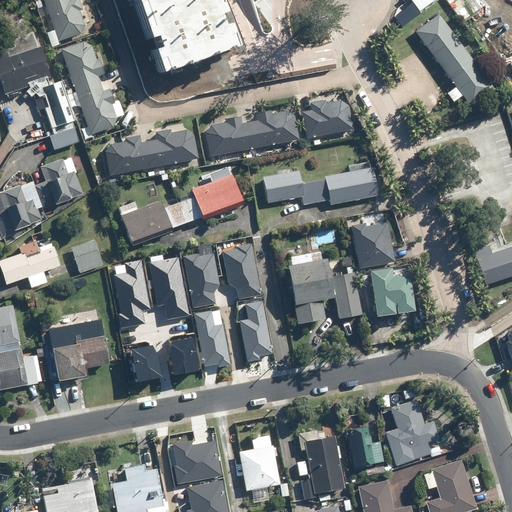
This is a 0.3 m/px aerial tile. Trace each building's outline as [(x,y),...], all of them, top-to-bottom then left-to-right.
[(41,0),(56,41),(78,33),(82,26),(77,10),(80,9),(76,0),(41,0)] [(137,0),(163,77),(238,56),(219,0),(137,0)] [(444,73),(468,55),(438,16),(414,34),(444,73)] [(0,50),(0,83),(4,94),(48,78),(32,31),(11,38),(13,46),(0,50)] [(94,60),(89,46),(80,42),(58,49),(87,134),(110,127),(114,118),(109,104),(112,103),(107,89),(101,91),(95,76),(101,74),(96,59),(94,60)] [(468,55),(444,73),(455,88),(446,95),(453,104),(462,97),(471,109),(495,90),(468,55)] [(57,134),(73,128),(58,81),(41,87),(57,134)] [(309,110),(300,112),(305,138),(351,129),(346,106),(337,102),(322,103),(322,100),(308,101),(309,110)] [(297,139),(292,116),(284,111),(269,113),(269,110),(253,113),(255,120),(239,123),(238,116),(223,119),(223,122),(207,125),(203,133),(207,157),(297,139)] [(195,158),(191,135),(183,130),(168,132),(168,129),(153,132),(154,139),(139,142),(137,135),(122,138),(123,141),(108,144),(103,152),(107,175),(195,158)] [(41,208),(82,194),(74,171),(67,173),(62,159),(40,167),(45,181),(33,186),(41,208)] [(325,180),(314,182),(318,202),(330,200),(330,205),(378,196),(372,167),(324,176),(325,180)] [(299,170),(262,177),(267,202),(301,196),(302,205),(318,202),(314,182),(301,184),(299,170)] [(242,205),(231,174),(190,188),(194,198),(178,203),(185,223),(201,217),(201,219),(242,205)] [(19,185),(0,191),(0,202),(3,212),(0,212),(0,234),(1,238),(14,234),(12,230),(40,220),(32,198),(24,201),(19,185)] [(160,201),(121,214),(131,245),(172,231),(171,227),(185,223),(178,203),(162,209),(160,201)] [(409,208),(398,210),(399,219),(411,216),(409,208)] [(348,221),(352,245),(371,242),(367,218),(348,221)] [(94,240),(71,247),(80,273),(102,265),(94,240)] [(471,250),(483,285),(511,274),(511,246),(489,254),(486,245),(471,250)] [(0,259),(0,269),(5,284),(59,265),(53,246),(24,256),(22,251),(0,259)] [(186,268),(196,266),(194,255),(184,256),(186,268)] [(338,318),(360,314),(353,272),(329,276),(325,257),(287,265),(297,323),(324,318),(321,299),(332,297),(332,295),(333,295),(338,318)] [(206,265),(186,268),(189,288),(209,285),(206,265)] [(414,311),(409,274),(391,277),(390,267),(369,270),(375,316),(414,311)] [(212,281),(222,334),(251,329),(251,331),(262,329),(258,309),(254,310),(248,274),(212,281)] [(187,301),(185,288),(175,290),(177,303),(187,301)] [(0,389),(37,383),(32,356),(21,358),(19,348),(18,348),(17,342),(18,341),(12,305),(0,307),(0,389)] [(174,315),(128,323),(135,365),(182,357),(174,315)] [(75,341),(76,343),(51,347),(57,380),(83,376),(82,368),(107,363),(102,336),(75,341)] [(388,395),(380,395),(381,407),(389,406),(388,395)] [(396,428),(384,432),(395,465),(418,458),(419,461),(440,454),(438,446),(429,449),(427,443),(439,439),(432,421),(423,423),(415,399),(390,407),(396,428)] [(346,430),(352,469),(359,468),(358,465),(383,461),(379,441),(369,443),(367,426),(346,430)] [(314,494),(344,488),(334,435),(304,441),(311,478),(300,480),(304,499),(315,497),(314,494)] [(272,446),(238,452),(245,491),(279,484),(272,446)] [(208,454),(171,460),(176,495),(214,488),(208,454)] [(430,470),(439,498),(425,503),(428,511),(466,511),(476,509),(461,460),(430,470)] [(122,468),(125,481),(110,483),(116,511),(146,511),(146,510),(162,507),(155,469),(144,471),(142,464),(122,468)] [(96,511),(90,479),(41,488),(45,511),(96,511)] [(357,486),(362,511),(411,511),(410,505),(393,509),(387,480),(357,486)] [(224,486),(215,487),(217,499),(225,498),(224,486)]
